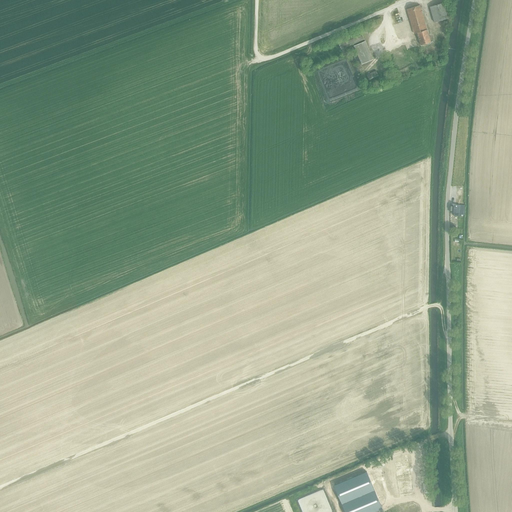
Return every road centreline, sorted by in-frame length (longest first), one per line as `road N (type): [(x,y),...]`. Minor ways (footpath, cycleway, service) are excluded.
road 1 (unclassified): [(455,511),(447,208),(474,0)]
road 2 (track): [(0,488),(439,305)]
road 3 (track): [(411,0),(261,60),(257,0)]
